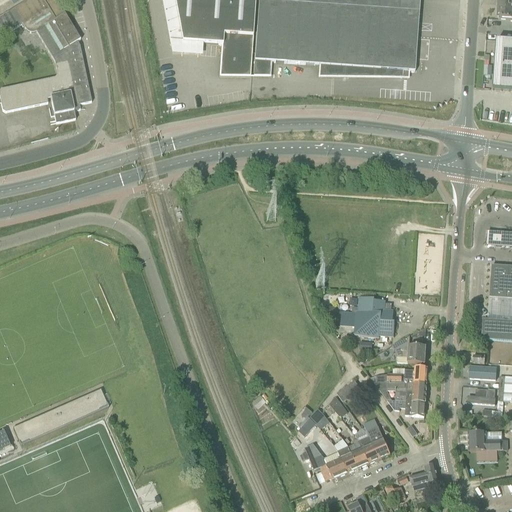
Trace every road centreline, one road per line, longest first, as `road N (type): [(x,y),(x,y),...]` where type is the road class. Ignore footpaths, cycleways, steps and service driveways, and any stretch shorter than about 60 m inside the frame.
road 1 (secondary): [(0,212),(192,160),(264,149),(373,153),(464,170)]
road 2 (secondary): [(464,141),(354,126),(261,127),(0,192)]
road 3 (unclassified): [(239,511),(135,238),(110,223),(82,220),(0,246)]
road 4 (unclassified): [(446,453),(464,170)]
road 5 (unclassified): [(0,164),(80,141),(103,109),(83,0)]
road 6 (unclassified): [(464,141),(473,0)]
road 7 (unclassified): [(304,511),(421,459)]
road 8 (unclassified): [(421,459),(346,357)]
